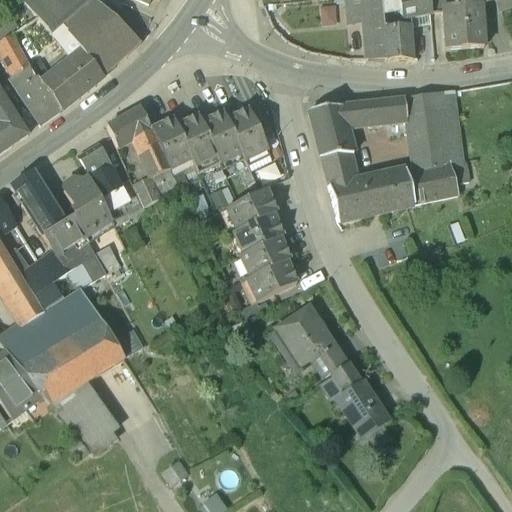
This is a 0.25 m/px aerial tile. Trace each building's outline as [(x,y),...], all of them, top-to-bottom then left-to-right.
[(138,46),(88,0),(30,0),(23,6),(51,39),(61,29),(81,54),(101,81),(139,47),(138,46)] [(127,0),(147,9),(151,0),(159,4),(160,0),(127,0)] [(381,19),(400,17),(398,2),(397,0),(342,0),(344,28),(359,27),(361,61),(372,62),(370,43),(383,42),(382,30),(382,26),(381,19)] [(427,0),(405,0),(398,2),(400,17),(401,21),(408,20),(430,16),(427,0)] [(444,0),(427,0),(430,16),(443,15),(443,10),(443,4),(445,4),(445,2),(444,2),(444,0)] [(341,27),(340,7),(324,8),(324,27),(341,27)] [(475,8),(443,10),(443,15),(445,52),(483,50),(480,8),(475,8)] [(430,16),(408,20),(409,28),(409,32),(430,29),(430,16)] [(387,30),(382,30),(383,42),(385,62),(412,62),(409,32),(409,28),(387,30)] [(0,44),(0,65),(17,94),(35,82),(21,53),(11,38),(0,44)] [(370,43),(372,62),(385,62),(383,42),(370,43)] [(81,54),(40,85),(59,114),(101,81),(81,54)] [(35,82),(17,94),(40,129),(58,116),(58,115),(59,114),(40,85),(37,80),(35,82)] [(0,155),(27,137),(0,93),(0,155)] [(453,93),(403,100),(406,121),(405,121),(412,174),(449,166),(450,167),(463,165),(453,93)] [(403,100),(357,106),(362,124),(362,126),(405,121),(406,121),(403,100)] [(357,106),(308,113),(320,159),(348,157),(353,156),(345,126),(362,124),(357,106)] [(258,108),(247,113),(258,135),(269,130),(258,108)] [(148,129),(139,111),(121,120),(139,154),(146,166),(161,156),(148,129)] [(247,113),(237,118),(235,114),(223,119),(240,155),(244,162),(245,162),(243,158),(263,149),(265,152),(266,152),(258,135),(247,113)] [(222,116),(211,121),(210,117),(198,122),(215,157),(219,165),(219,164),(218,161),(238,151),(239,155),(240,155),(223,119),(222,116)] [(198,122),(196,119),(187,124),(185,120),(173,126),(190,161),(194,168),(195,168),(193,164),(213,155),(214,158),(215,157),(198,122)] [(124,163),(139,154),(121,120),(104,130),(124,163)] [(171,122),(161,126),(159,123),(148,129),(161,156),(168,171),(170,171),(168,167),(188,158),(190,162),(190,161),(173,126),(171,122)] [(111,183),(96,153),(78,163),(87,180),(113,229),(115,232),(128,225),(113,197),(116,195),(111,183)] [(348,157),(320,159),(328,188),(354,182),(348,157)] [(412,174),(406,175),(414,206),(458,197),(450,167),(449,166),(412,174)] [(354,182),(328,188),(336,223),(414,206),(406,175),(405,171),(354,182)] [(46,197),(34,178),(35,178),(33,175),(10,189),(11,192),(12,192),(24,211),(46,197)] [(147,178),(134,185),(146,207),(159,199),(147,178)] [(113,229),(87,180),(78,185),(77,183),(72,181),(63,187),(62,192),(75,213),(74,219),(81,214),(97,239),(113,229)] [(268,191),(226,212),(226,213),(230,212),(239,230),(236,232),(237,233),(275,214),(270,203),(273,201),(268,191)] [(46,197),(24,211),(43,238),(64,225),(46,197)] [(18,235),(5,213),(0,216),(0,227),(3,232),(0,233),(0,235),(1,238),(0,238),(0,245),(16,271),(24,266),(8,241),(18,235)] [(97,239),(81,214),(74,219),(72,220),(87,245),(97,239)] [(237,233),(232,236),(233,237),(236,235),(246,254),(242,255),(243,257),(282,238),(277,227),(280,225),(275,214),(237,233)] [(80,266),(91,284),(104,277),(93,257),(80,235),(68,222),(67,223),(76,237),(69,243),(84,264),(80,266)] [(64,225),(43,238),(52,252),(51,253),(52,254),(48,256),(53,264),(57,262),(66,275),(80,266),(84,264),(69,243),(76,237),(67,223),(64,225)] [(243,257),(239,259),(240,260),(243,259),(253,277),(249,279),(250,280),(289,261),(283,250),(287,248),(282,238),(243,257)] [(0,280),(27,323),(11,334),(0,341),(0,352),(1,354),(8,365),(55,333),(42,313),(16,271),(0,245),(0,280)] [(93,257),(104,277),(119,268),(108,249),(93,257)] [(45,277),(51,286),(66,275),(57,262),(53,264),(48,256),(37,264),(38,265),(45,277)] [(250,280),(246,283),(246,284),(250,282),(260,301),(256,303),(257,305),(296,285),(290,274),(294,272),(289,261),(250,280)] [(29,271),(24,266),(16,271),(42,313),(55,305),(45,290),(39,281),(45,277),(38,265),(29,271)] [(51,286),(45,290),(55,305),(78,291),(78,292),(91,284),(80,266),(66,275),(51,286)] [(8,365),(41,403),(78,445),(102,429),(111,444),(116,441),(82,389),(124,364),(78,292),(78,291),(55,305),(42,313),(55,333),(8,365)] [(308,310),(274,332),(299,370),(316,358),(333,347),(308,310)] [(135,331),(123,338),(133,354),(144,348),(135,331)] [(346,367),(333,347),(316,358),(319,362),(314,365),(324,381),(330,378),(346,367)] [(1,354),(0,354),(0,407),(13,424),(41,403),(8,365),(1,354)] [(360,385),(347,366),(346,367),(330,378),(342,397),(360,385)] [(342,397),(330,378),(324,381),(315,387),(328,406),(335,402),(342,397)] [(386,426),(360,385),(342,397),(335,402),(361,442),(381,429),(386,426)] [(0,433),(13,424),(0,407),(0,433)] [(102,429),(78,445),(89,459),(111,444),(102,429)] [(391,444),(381,429),(361,442),(355,446),(365,461),(391,444)] [(179,464),(161,477),(172,492),(190,479),(179,464)]
